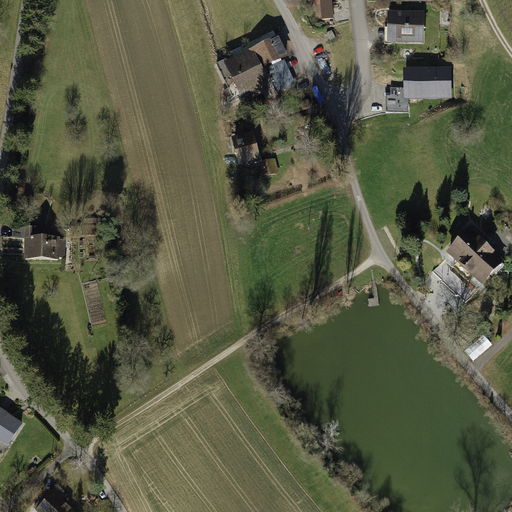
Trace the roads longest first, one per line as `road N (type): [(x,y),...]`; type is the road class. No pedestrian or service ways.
road 1 (track): [(79,449),(382,255)]
road 2 (residential): [(335,117),(382,255),(511,414)]
road 3 (residential): [(0,340),(22,386),(123,511)]
road 4 (residential): [(27,0),(0,184)]
road 5 (residential): [(276,0),(335,117)]
road 6 (residential): [(357,0),(362,79),(335,117)]
